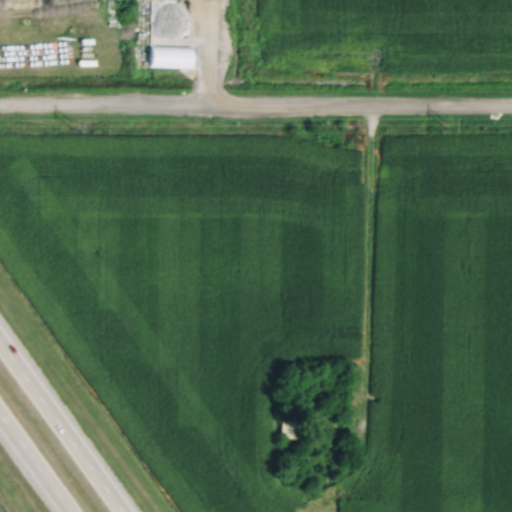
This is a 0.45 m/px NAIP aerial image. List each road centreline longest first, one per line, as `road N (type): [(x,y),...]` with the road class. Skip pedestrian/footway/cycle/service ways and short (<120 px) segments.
road 1 (residential): [(511,102),(0,103)]
road 2 (motorway): [(124,511),(0,341)]
road 3 (motorway): [(0,413),(71,511)]
